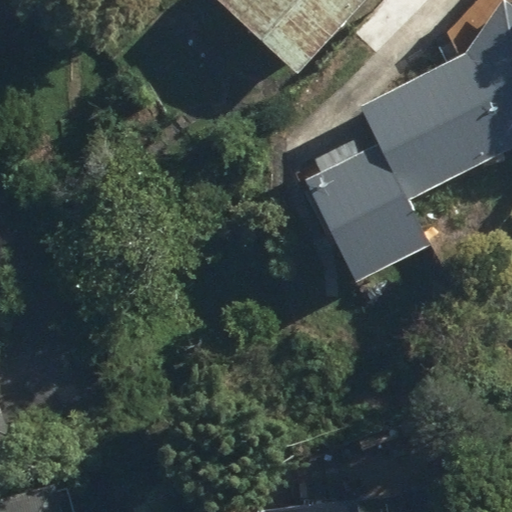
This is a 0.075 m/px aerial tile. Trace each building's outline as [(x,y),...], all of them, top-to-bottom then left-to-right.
[(213,0),(291,77),(367,0),(213,0)] [(460,54),(354,113),(369,141),(295,178),(352,290),(436,247),(413,203),(511,152),(511,9),(500,1),(460,54)] [(0,404),(0,441),(12,437),(0,404)] [(448,511),(440,465),(285,494),(288,511),(448,511)] [(60,511),(51,483),(0,499),(0,511),(60,511)]
